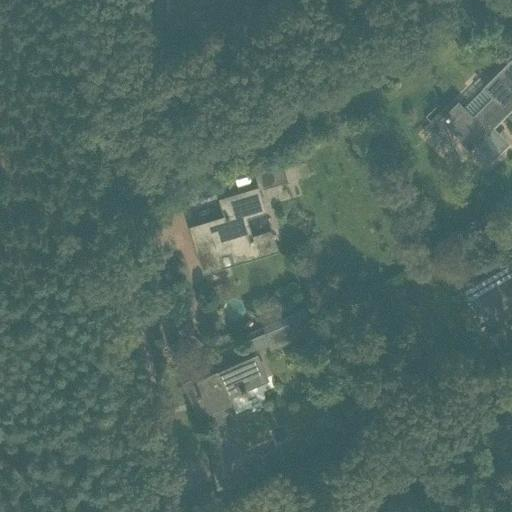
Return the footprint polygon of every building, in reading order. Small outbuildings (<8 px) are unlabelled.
[(491,136),(496,131),(492,126),(511,105),(511,56),(482,86),(493,96),(472,117),(457,102),(442,118),(471,148),(473,146),(488,162),(503,147),(491,136)] [(257,170),(261,186),(304,175),(299,159),(257,170)] [(190,226),(204,271),(221,265),(218,254),(231,250),(233,257),(254,250),(256,255),(276,248),(271,230),(252,236),(246,216),(265,210),(258,187),(220,198),(225,215),(190,226)] [(511,260),(464,288),(473,303),(484,297),(501,327),(490,333),(498,349),(511,340),(511,260)] [(247,339),(252,351),(268,344),(271,349),(308,334),(301,317),(247,339)] [(205,408),(211,405),(220,460),(213,461),(217,487),(245,482),(231,394),(267,378),(256,354),(193,382),(205,408)]
